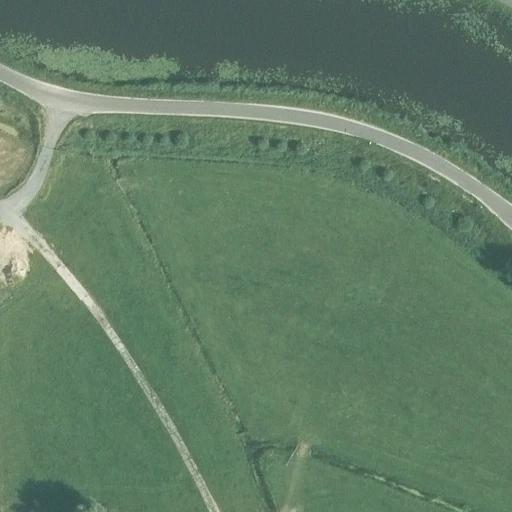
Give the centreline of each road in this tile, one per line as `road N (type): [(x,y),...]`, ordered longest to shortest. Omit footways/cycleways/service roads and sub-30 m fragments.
road 1 (unclassified): [(511,212),(420,148),(333,117),(74,103),(0,73)]
road 2 (track): [(215,511),(143,375),(8,221),(74,103)]
